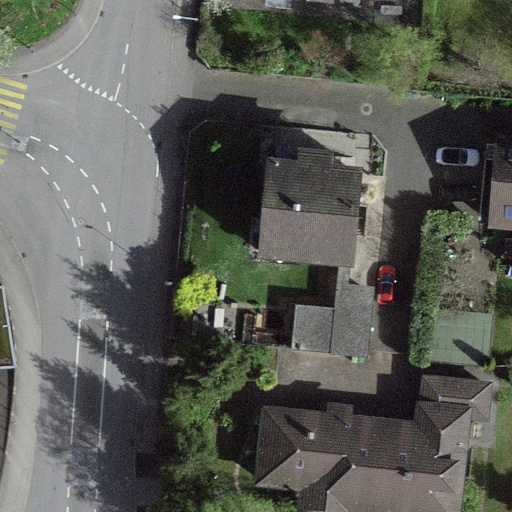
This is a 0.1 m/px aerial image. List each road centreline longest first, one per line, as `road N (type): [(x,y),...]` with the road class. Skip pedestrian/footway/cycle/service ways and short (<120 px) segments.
road 1 (residential): [(82,511),(98,263),(87,196)]
road 2 (residential): [(87,196),(134,0)]
